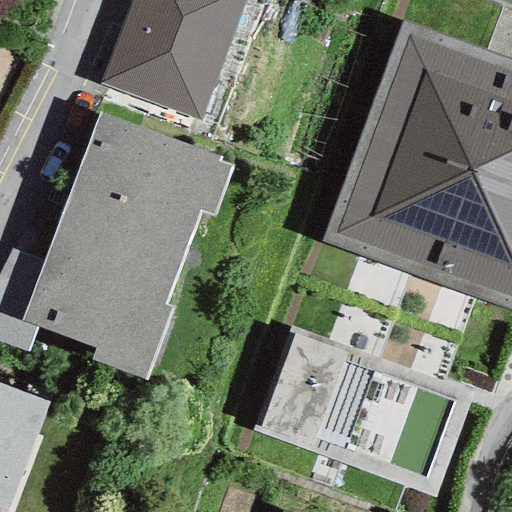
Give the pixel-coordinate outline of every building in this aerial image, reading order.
[(241,0),(131,0),(103,81),(201,115),(241,0)] [(511,57),(399,19),(324,237),(511,301),(511,57)] [(99,110),(23,318),(95,344),(90,358),(144,378),(172,302),(165,299),(199,207),(213,213),(231,162),(218,157),(219,153),(99,110)] [(471,391),(288,325),(250,429),(433,495),(471,391)] [(0,511),(6,511),(51,390),(0,371),(0,511)]
